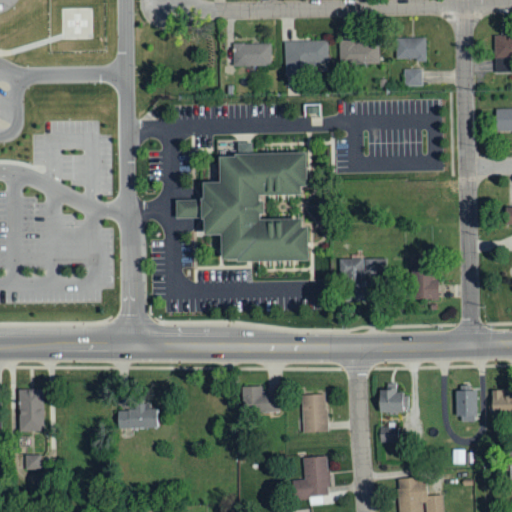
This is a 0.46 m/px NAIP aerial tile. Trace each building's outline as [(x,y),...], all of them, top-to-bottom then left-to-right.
[(494,72),(511,72),(511,56),(511,55),(511,34),(495,34),(494,72)] [(425,38),(396,37),(395,59),(425,59),(425,38)] [(379,63),(378,40),(338,42),(339,65),(379,63)] [(327,63),(327,41),(284,41),(284,74),(314,73),(314,63),(327,63)] [(270,44),(233,44),(234,66),(271,66),(270,44)] [(422,69),(403,70),(404,86),(422,86),(422,69)] [(320,105),(307,104),(306,115),(319,115),(320,105)] [(495,131),(511,131),(511,135),(511,134),(511,108),(495,109),(495,131)] [(233,155),(233,152),(302,150),(303,182),(297,182),(297,192),(257,193),(257,199),(261,199),(261,213),(257,213),(257,218),(299,217),(299,224),(305,224),(306,257),(234,259),(234,255),(218,255),(218,233),(201,234),(201,215),(175,216),(175,198),(201,197),(201,181),(218,180),(218,155),(233,155)] [(339,281),(346,281),(346,301),(363,301),(362,255),(349,255),(349,259),(339,259),(339,281)] [(364,273),(386,273),(386,258),(364,259),(364,273)] [(438,300),(437,276),(414,277),(415,301),(438,300)] [(395,384),(386,384),(386,390),(377,391),(377,413),(408,412),(407,394),(395,394),(395,384)] [(261,386),(240,387),(241,413),(280,412),(279,396),(261,397),(261,386)] [(18,432),(43,432),(42,389),(17,390),(18,432)] [(510,413),(509,390),(489,391),(490,414),(510,413)] [(454,392),(455,421),(476,420),(475,391),(454,392)] [(302,433),(326,432),(325,394),(300,395),(302,433)] [(133,404),(133,411),(116,412),(117,430),(158,428),(157,409),(149,410),(149,404),(133,404)] [(378,428),(379,442),(398,441),(398,427),(378,428)] [(464,450),(451,450),(452,464),(465,464),(464,450)] [(41,455),(25,455),(25,469),(41,469),(41,455)] [(302,459),(303,480),(290,481),(291,499),(308,498),(309,506),(323,505),(322,496),(329,495),(326,457),(302,459)] [(398,511),(443,511),(442,495),(426,496),(424,478),(396,480),(398,511)]
